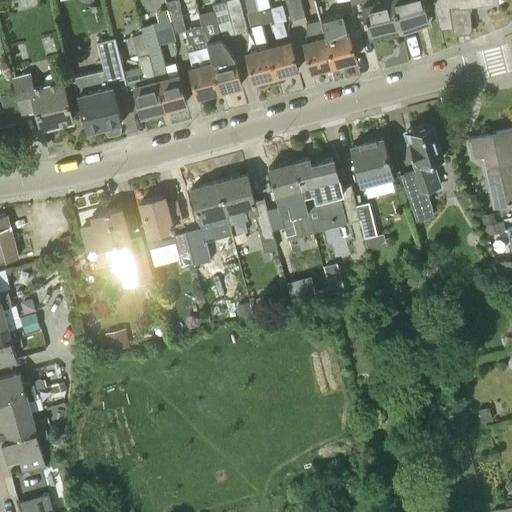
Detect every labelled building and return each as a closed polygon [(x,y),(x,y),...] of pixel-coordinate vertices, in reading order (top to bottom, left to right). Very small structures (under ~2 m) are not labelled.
[(178,5),(176,0),(169,0),(166,1),(174,31),(186,29),(180,5),(178,5)] [(222,36),(234,33),(225,0),(223,0),(213,3),(222,36)] [(225,0),(234,33),(248,29),(240,0),(225,0)] [(261,23),(255,0),(244,0),(248,11),(247,12),(257,48),(244,51),(252,82),(275,76),(267,45),(264,35),(261,23)] [(255,0),(261,23),(273,20),(267,0),(255,0)] [(286,0),(292,19),(305,15),(300,0),(286,0)] [(399,24),(392,0),(349,0),(350,3),(362,0),(363,4),(361,5),(370,40),(385,36),(384,28),(399,24)] [(392,0),(399,24),(401,31),(415,28),(413,20),(428,16),(423,0),(392,0)] [(431,0),(439,29),(452,27),(453,34),(472,31),(469,6),(492,3),(491,0),(431,0)] [(347,28),(345,22),(343,12),(322,17),(320,18),(324,35),(333,65),(356,59),(347,28)] [(305,22),(305,40),(302,40),(310,71),(333,65),(324,35),(320,18),(305,22)] [(144,33),(164,110),(186,104),(177,73),(168,75),(154,21),(141,25),(144,33)] [(140,116),(164,110),(144,33),(141,33),(131,36),(139,66),(123,70),(124,75),(125,75),(128,86),(132,85),(140,116)] [(97,41),(103,68),(72,76),(77,94),(86,129),(105,124),(109,130),(118,127),(120,120),(121,120),(112,85),(111,82),(108,83),(107,79),(124,75),(123,70),(115,36),(97,41)] [(210,61),(218,91),(241,85),(233,54),(223,40),(219,37),(205,41),(210,61)] [(267,45),(275,76),(298,70),(290,39),(267,45)] [(196,97),(218,91),(210,61),(205,41),(189,45),(190,49),(189,50),(193,65),(188,66),(196,97)] [(15,92),(18,104),(20,114),(36,111),(41,128),(73,120),(62,78),(61,75),(61,74),(59,73),(56,72),(52,72),(48,74),(44,78),(44,83),(34,86),(31,72),(11,77),(15,92)] [(18,104),(15,92),(0,96),(3,108),(18,104)] [(422,123),(421,121),(411,124),(412,126),(401,130),(413,170),(401,174),(417,220),(435,213),(427,190),(441,186),(432,160),(442,157),(429,121),(422,123)] [(511,215),(511,128),(469,138),(474,158),(481,156),(493,211),(495,220),(511,215)] [(360,184),(392,176),(382,137),(350,146),(360,184)] [(347,222),(358,219),(354,203),(349,183),(339,185),(332,157),(310,163),(309,156),(294,160),(305,200),(307,210),(310,218),(313,230),(323,228),(321,221),(344,215),(347,222)] [(305,200),(294,160),(290,161),(290,160),(281,162),(281,163),(267,167),(277,206),(266,209),(276,248),(277,248),(288,245),(281,218),(294,215),(291,203),(305,200)] [(276,248),(266,209),(263,198),(254,200),(247,171),(216,179),(228,223),(255,216),(269,266),(282,263),(277,248),(276,248)] [(229,228),(228,223),(216,179),(188,186),(197,222),(199,222),(200,226),(185,230),(193,264),(209,260),(205,246),(202,235),(229,228)] [(193,264),(185,230),(173,233),(172,229),(163,195),(139,202),(148,235),(151,246),(174,240),(181,267),(193,264)] [(363,237),(374,234),(376,234),(368,201),(354,203),(358,219),(363,237)] [(130,244),(120,207),(91,215),(93,224),(81,227),(86,249),(99,246),(100,247),(114,243),(118,257),(126,255),(134,284),(152,279),(142,241),(130,244)] [(495,220),(493,211),(480,214),(483,224),(495,221),(495,220)] [(0,215),(0,260),(17,256),(5,214),(0,215)] [(486,234),(505,229),(503,220),(484,225),(486,234)] [(502,282),(511,279),(511,227),(506,229),(511,255),(511,257),(497,261),(502,282)] [(69,234),(59,237),(62,246),(72,243),(69,234)] [(374,234),(363,237),(366,248),(377,245),(374,234)] [(420,274),(410,271),(407,283),(417,286),(420,274)] [(0,299),(8,297),(6,289),(0,290),(0,299)] [(0,320),(5,319),(2,309),(11,306),(8,297),(0,299),(0,320)] [(236,303),(238,314),(251,311),(249,300),(236,303)] [(448,308),(435,311),(439,327),(452,324),(448,308)] [(0,340),(19,336),(41,329),(37,315),(35,316),(33,311),(5,319),(0,320),(0,340)] [(125,327),(105,332),(109,349),(129,345),(125,327)] [(19,336),(0,340),(0,362),(15,358),(12,347),(21,344),(19,336)] [(96,341),(98,352),(108,349),(106,339),(96,341)] [(0,398),(34,389),(46,385),(44,377),(22,383),(19,372),(0,377),(0,398)] [(66,389),(64,381),(51,384),(54,393),(66,389)] [(0,419),(30,411),(27,400),(37,398),(34,389),(0,398),(0,419)] [(477,410),(482,423),(492,420),(488,406),(477,410)] [(0,440),(45,427),(42,419),(33,421),(30,411),(0,419),(0,440)] [(6,460),(18,457),(21,470),(45,463),(41,450),(38,439),(47,436),(45,427),(0,440),(1,441),(6,460)] [(51,511),(46,493),(17,502),(19,511),(51,511)]
